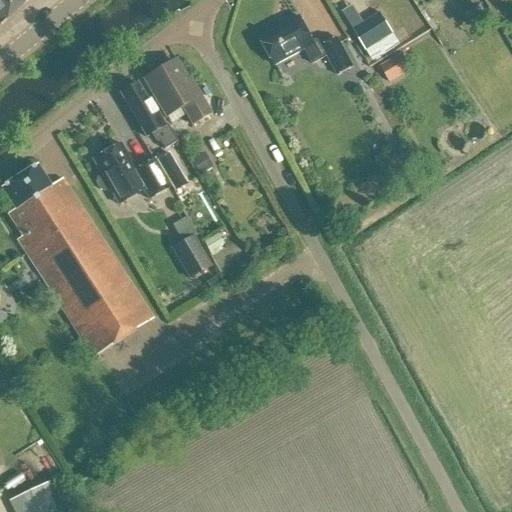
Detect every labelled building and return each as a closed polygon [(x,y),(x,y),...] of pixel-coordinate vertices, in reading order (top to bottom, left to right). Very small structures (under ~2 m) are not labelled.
[(0,0),(0,24),(28,0),(0,0)] [(381,16),(355,32),(367,53),(394,36),(381,16)] [(328,59),(338,77),(354,69),(339,41),(323,49),(322,47),(316,45),(314,46),(299,19),(261,40),(276,68),(306,52),(313,66),(328,59)] [(430,59),(442,50),(431,36),(419,45),(430,59)] [(390,85),(412,72),(402,56),(381,69),(390,85)] [(193,127),(210,117),(191,84),(187,82),(178,67),(173,70),(171,65),(143,82),(165,119),(182,109),(193,127)] [(147,103),(137,86),(120,96),(146,140),(149,138),(153,144),(156,146),(158,145),(163,154),(178,146),(166,126),(164,128),(149,102),(147,103)] [(101,178),(97,181),(96,185),(100,192),(105,193),(109,191),(118,207),(143,193),(148,202),(169,190),(154,163),(135,173),(120,146),(92,162),(101,178)] [(156,163),(171,187),(183,180),(168,156),(156,163)] [(210,171),(202,157),(191,163),(199,177),(210,171)] [(93,360),(153,322),(62,182),(50,189),(36,168),(0,191),(14,212),(7,217),(22,239),(17,242),(93,360)] [(223,247),(217,237),(204,245),(210,255),(223,247)] [(194,279),(211,269),(194,239),(177,249),(194,279)] [(0,393),(12,386),(0,366),(0,393)] [(8,503),(11,511),(56,511),(44,486),(8,503)]
